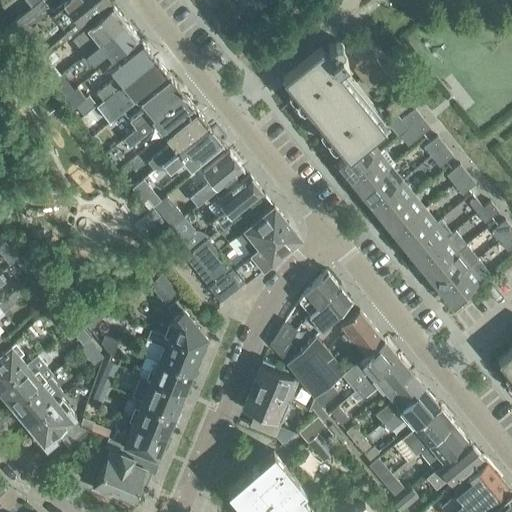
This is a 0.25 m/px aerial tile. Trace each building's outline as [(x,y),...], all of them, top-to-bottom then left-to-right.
[(54,0),(48,5),(44,0),(37,0),(31,5),(9,23),(38,59),(45,54),(110,1),(109,0),(54,0)] [(238,0),(251,15),(268,0),(238,0)] [(113,5),(86,26),(92,33),(79,43),(86,52),(125,20),(122,16),(113,5)] [(111,57),(138,36),(125,20),(86,52),(81,57),(87,65),(92,60),(93,62),(107,51),(111,57)] [(103,85),(109,93),(155,56),(141,39),(108,65),(116,75),(103,85)] [(315,115),(346,153),(347,154),(368,137),(385,124),(337,65),(347,57),(341,50),(342,49),(343,48),(343,47),(343,46),(343,45),(343,43),(342,42),(341,41),(340,41),(339,41),(337,41),(335,41),(324,50),(320,44),(282,74),(315,115)] [(371,53),(353,68),(368,87),(387,73),(371,53)] [(38,59),(53,78),(60,72),(45,54),(38,59)] [(95,132),(136,99),(168,73),(155,56),(109,93),(82,115),(95,132)] [(60,72),(53,78),(65,94),(73,88),(60,72)] [(130,118),(136,126),(181,89),(168,73),(136,99),(143,108),(130,118)] [(85,97),(76,85),(73,88),(65,94),(81,115),(96,104),(88,94),(85,97)] [(156,123),(163,132),(195,106),(181,89),(136,126),(122,137),(128,145),(156,123)] [(393,117),(411,103),(403,92),(385,107),(393,117)] [(208,123),(195,106),(163,132),(170,141),(147,160),(153,168),(162,160),(208,123)] [(414,107),(407,113),(401,118),(409,127),(422,116),(414,107)] [(430,126),(422,116),(409,127),(417,137),(430,126)] [(190,166),(223,141),(208,123),(162,160),(168,168),(183,156),(190,166)] [(437,135),(423,146),(431,155),(445,144),(437,135)] [(368,137),(347,154),(346,153),(337,161),(343,169),(341,171),(346,178),(380,151),(368,137)] [(453,154),(445,144),(431,155),(439,165),(453,154)] [(352,185),(355,183),(360,190),(391,165),(395,162),(383,148),(380,151),(346,178),(352,185)] [(204,199),(244,167),(238,160),(229,149),(203,169),(210,178),(197,189),(204,199)] [(460,163),(446,174),(454,183),(468,172),(460,163)] [(363,199),(369,206),(402,179),(391,165),(360,190),(366,197),(363,199)] [(475,182),(468,172),(454,183),(462,193),(475,182)] [(220,220),(216,223),(219,227),(264,192),(249,173),(208,206),(220,220)] [(141,177),(130,186),(142,200),(147,196),(152,203),(159,198),(141,177)] [(375,213),(377,211),(383,218),(414,193),(402,179),(369,206),(375,213)] [(182,182),(171,191),(181,203),(191,195),(182,182)] [(386,227),(392,234),(425,207),(414,193),(383,218),(389,225),(386,227)] [(164,194),(162,196),(153,203),(171,225),(183,216),(164,194)] [(147,196),(142,200),(148,207),(152,203),(147,196)] [(475,197),(469,202),(477,211),(483,206),(475,197)] [(490,200),(483,206),(477,211),(485,221),(498,210),(490,200)] [(245,280),(256,271),(300,236),(292,227),(274,204),(236,234),(250,252),(234,265),(245,280)] [(152,207),(134,222),(141,232),(160,217),(152,207)] [(397,241),(400,239),(406,246),(436,221),(425,207),(392,234),(397,241)] [(409,255),(414,262),(448,235),(452,232),(441,217),(436,221),(406,246),(411,253),(409,255)] [(511,227),(505,218),(491,229),(499,239),(511,228),(511,227)] [(511,245),(511,228),(499,239),(507,249),(511,245)] [(191,250),(207,237),(209,235),(201,230),(192,229),(185,232),(181,237),(191,250)] [(423,267),(428,274),(459,249),(464,245),(453,231),(452,232),(448,235),(414,262),(420,269),(423,267)] [(185,255),(207,284),(214,278),(214,279),(224,271),(225,273),(232,267),(207,237),(191,250),(185,255)] [(0,251),(10,264),(19,258),(5,240),(0,243),(0,251)] [(431,283),(437,290),(470,263),(459,249),(428,274),(434,281),(431,283)] [(476,258),(470,263),(437,290),(443,297),(446,295),(452,303),(482,278),(488,273),(476,258)] [(214,278),(207,284),(220,299),(245,280),(234,265),(232,267),(225,273),(224,271),(214,279),(214,278)] [(302,310),(304,314),(339,285),(326,268),(305,289),(298,299),(305,308),(302,310)] [(164,301),(176,291),(161,272),(149,282),(164,301)] [(320,327),(352,300),(339,285),(304,314),(302,319),(307,325),(314,320),(320,327)] [(0,300),(0,305),(3,309),(22,294),(17,287),(0,300)] [(174,314),(182,307),(176,299),(167,306),(174,314)] [(94,304),(80,318),(89,327),(107,310),(94,304)] [(73,324),(58,305),(48,313),(57,324),(48,331),(55,339),(73,324)] [(173,322),(168,335),(200,348),(201,347),(204,346),(207,339),(205,336),(182,307),(174,314),(169,317),(173,322)] [(383,337),(359,308),(340,324),(346,330),(351,336),(362,349),(358,352),(361,355),(383,337)] [(296,328),(284,320),(270,343),(279,354),(289,339),(296,328)] [(197,357),(200,348),(168,335),(150,328),(141,349),(149,352),(159,356),(193,370),(192,368),(195,368),(198,360),(197,357)] [(345,341),(351,336),(346,330),(340,335),(345,341)] [(104,333),(101,342),(112,355),(118,339),(104,333)] [(286,361),(312,395),(313,397),(314,396),(331,383),(345,370),(315,333),(298,349),(286,361)] [(298,349),(289,339),(279,354),(286,361),(298,349)] [(356,389),(397,354),(392,348),(384,339),(360,359),(365,365),(348,380),(356,389)] [(81,348),(94,364),(104,356),(91,340),(81,348)] [(0,384),(26,363),(19,354),(23,350),(15,341),(0,352),(0,384)] [(511,347),(498,359),(511,376),(511,347)] [(191,371),(193,370),(159,356),(149,352),(140,373),(150,377),(183,391),(186,382),(190,381),(193,373),(191,371)] [(37,354),(26,363),(0,384),(0,393),(7,401),(9,400),(13,405),(41,381),(52,372),(37,354)] [(403,362),(397,354),(356,389),(363,397),(380,382),(386,390),(410,370),(403,362)] [(273,364),(262,359),(252,384),(289,399),(292,391),(287,389),(293,376),(272,367),(273,364)] [(104,368),(99,382),(108,385),(113,372),(104,368)] [(376,412),(383,420),(424,386),(410,370),(386,390),(393,398),(376,412)] [(52,372),(41,381),(13,405),(14,407),(14,410),(22,420),(24,418),(28,424),(57,399),(57,400),(65,393),(50,375),(52,373),(52,372)] [(179,400),(183,391),(150,377),(147,386),(140,382),(134,396),(142,399),(175,413),(175,411),(178,410),(181,402),(179,400)] [(103,399),(108,385),(99,382),(94,395),(103,399)] [(319,402),(335,389),(331,383),(314,396),(319,402)] [(286,407),(289,399),(252,384),(243,405),(256,411),(275,418),(281,405),(286,407)] [(413,422),(437,402),(424,386),(383,420),(380,422),(387,431),(407,414),(413,422)] [(322,417),(328,412),(319,402),(314,396),(313,397),(312,395),(306,406),(310,408),(313,406),(322,417)] [(64,408),(57,400),(57,399),(28,424),(46,445),(54,439),(56,441),(61,436),(70,446),(91,429),(80,425),(73,417),(76,414),(68,404),(64,408)] [(173,414),(175,413),(142,399),(133,420),(165,433),(169,424),(172,424),(175,416),(173,414)] [(338,403),(331,410),(341,422),(349,416),(338,403)] [(402,451),(409,459),(418,452),(421,449),(454,422),(440,405),(415,425),(423,434),(402,451)] [(275,434),(280,420),(275,418),(256,411),(251,424),(275,434)] [(83,417),(80,424),(108,435),(110,429),(94,422),(94,421),(83,417)] [(167,437),(165,435),(165,433),(133,420),(128,433),(116,429),(113,438),(156,455),(160,446),(163,445),(167,437)] [(354,422),(346,429),(357,442),(365,435),(354,422)] [(434,466),(467,438),(454,422),(421,449),(434,466)] [(319,434),(312,440),(324,456),(331,450),(319,434)] [(452,482),(483,456),(469,440),(425,477),(428,481),(431,479),(435,483),(446,475),(452,482)] [(373,445),(366,452),(364,453),(369,459),(378,451),(373,445)] [(120,451),(109,447),(93,486),(110,493),(111,489),(132,498),(145,467),(135,463),(138,457),(121,450),(120,451)] [(273,450),(251,469),(227,489),(246,511),(376,511),(363,497),(345,511),(316,511),(300,493),(306,488),(273,450)] [(377,457),(369,464),(383,481),(392,474),(377,457)] [(477,511),(508,487),(501,478),(486,460),(468,475),(470,478),(441,503),(448,511),(477,511)] [(392,474),(383,481),(397,497),(405,490),(392,474)] [(418,495),(410,486),(405,490),(397,497),(392,501),(400,510),(418,495)] [(484,511),(511,511),(511,491),(511,490),(484,511)]
